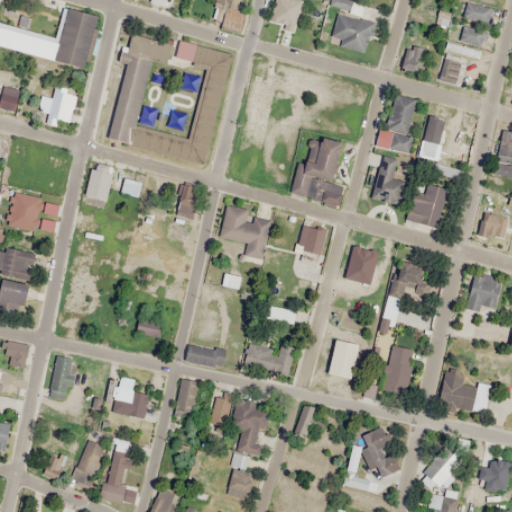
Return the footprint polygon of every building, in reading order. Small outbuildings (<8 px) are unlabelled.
[(293,30),(300,0),(297,0),(273,0),(268,24),(293,30)] [(491,10),(467,2),(462,17),(487,25),(491,10)] [(94,15),(67,8),(53,60),(81,67),(94,15)] [(340,39),(338,46),(367,52),(373,21),(334,14),(330,37),(340,39)] [(446,39),(443,49),(478,59),(485,32),(462,26),(457,43),(446,39)] [(110,138),(129,141),(143,58),(151,59),(152,52),(145,51),(147,38),(129,34),(110,138)] [(190,61),(193,44),(178,41),(175,58),(190,61)] [(406,72),(421,70),(418,46),(404,48),(406,72)] [(438,80),(461,84),(465,61),(442,56),(438,80)] [(67,88),(49,89),(50,124),(69,124),(67,88)] [(374,147),(404,152),(414,99),(392,95),(385,131),(378,130),(374,147)] [(440,118),(425,116),(421,157),(436,158),(440,118)] [(511,131),(498,131),(498,162),(511,162),(511,131)] [(330,181),(338,142),(310,137),(305,163),(296,161),(289,193),(307,196),(310,177),(330,181)] [(407,162),(380,155),(370,198),(398,205),(407,162)] [(460,170),(432,164),(430,175),(458,181),(460,170)] [(83,191),(100,200),(113,174),(96,165),(83,191)] [(138,196),(139,181),(122,179),(121,194),(138,196)] [(413,192),(404,218),(435,228),(448,189),(426,182),(422,195),(413,192)] [(177,216),(190,216),(190,196),(177,196),(177,216)] [(249,210),(226,204),(218,237),(245,243),(242,255),(260,259),(269,219),(248,214),(249,210)] [(478,232),(499,238),(505,218),(483,212),(478,232)] [(312,253),(325,235),(308,223),(295,241),(312,253)] [(1,276),(30,276),(30,250),(1,250),(1,276)] [(499,279),(472,273),(465,308),(493,313),(499,279)] [(0,282),(0,311),(23,311),(23,282),(0,282)] [(124,324),(130,303),(123,301),(116,322),(124,324)] [(135,332),(156,337),(160,323),(138,318),(135,332)] [(349,378),(357,345),(334,339),(326,373),(349,378)] [(223,350),(186,344),(184,362),(220,368),(223,350)] [(406,391),(410,348),(387,346),(383,389),(406,391)] [(48,393),(63,396),(70,358),(56,355),(48,393)] [(442,373),(437,407),(483,414),(488,380),(442,373)] [(134,377),(114,376),(112,412),(144,413),(145,394),(133,394),(134,377)] [(176,414),(193,414),(193,380),(176,380),(176,414)] [(227,399),(214,396),(209,421),(222,424),(227,399)] [(266,405),(237,398),(231,426),(240,428),(235,451),(233,450),(229,467),(232,468),(225,495),(245,500),(252,474),(242,471),(247,453),(254,455),(266,405)] [(313,407),(300,404),(293,434),(306,437),(313,407)] [(365,431),(365,471),(383,471),(383,431),(365,431)] [(120,484),(129,440),(115,437),(106,482),(101,481),(97,497),(122,503),(126,486),(120,484)] [(85,485),(103,447),(87,439),(69,477),(85,485)] [(427,507),(441,509),(453,444),(434,440),(425,486),(431,487),(427,507)] [(346,470),(353,471),(358,447),(351,446),(346,470)] [(149,511),(199,511),(200,511),(182,505),(184,496),(158,487),(149,511)]
